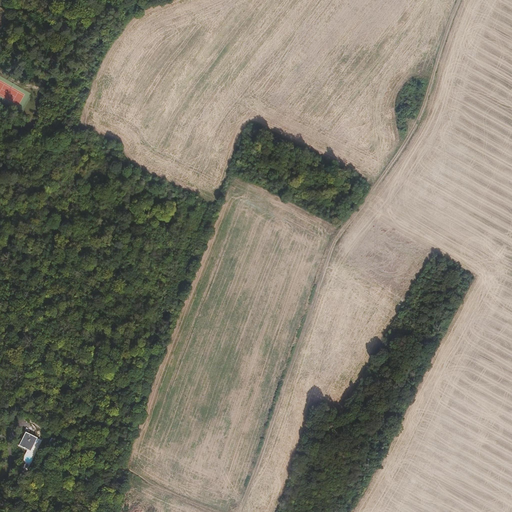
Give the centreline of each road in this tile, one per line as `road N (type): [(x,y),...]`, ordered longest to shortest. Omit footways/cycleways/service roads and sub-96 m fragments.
road 1 (track): [(455,0),(409,133),(333,235),(240,511)]
road 2 (track): [(0,393),(100,460),(220,511)]
road 3 (track): [(0,130),(30,123),(65,0)]
